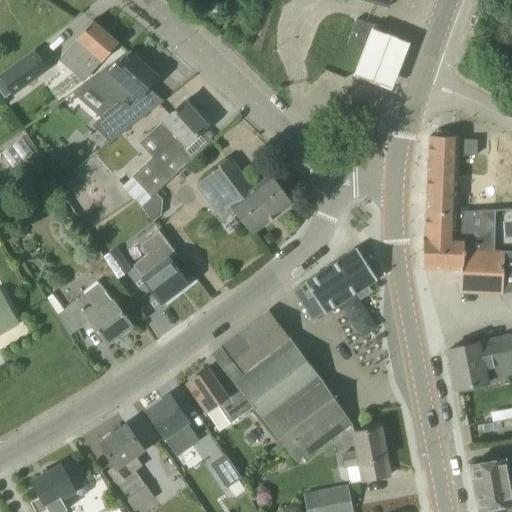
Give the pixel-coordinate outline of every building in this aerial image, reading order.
[(197,2),(194,0),(187,0),(185,3),(190,9),(197,2)] [(363,51),(373,25),(357,19),(347,45),(363,51)] [(102,62),(118,43),(92,21),(77,40),(91,53),(73,73),(83,81),(90,73),(100,61),(102,62)] [(372,33),(355,77),(393,92),(410,48),(372,33)] [(0,77),(0,78),(11,94),(47,68),(35,52),(0,77)] [(90,79),(71,93),(100,118),(93,126),(102,134),(123,111),(119,108),(121,104),(132,92),(139,97),(156,77),(134,58),(132,60),(125,54),(90,79)] [(0,78),(0,92),(4,99),(11,94),(0,78)] [(163,121),(150,133),(164,148),(153,158),(132,177),(151,197),(171,178),(189,161),(179,150),(185,144),(207,126),(184,101),(163,121)] [(455,214),(458,155),(476,156),(476,140),(458,140),(458,137),(429,137),(426,213),(455,214)] [(252,189),(229,159),(196,184),(206,197),(205,198),(222,220),(235,210),(252,234),(291,204),(269,175),(252,189)] [(502,294),(511,292),(511,252),(493,252),(493,222),(493,212),(455,214),(426,213),(423,268),(461,270),(460,293),(502,294)] [(168,259),(154,239),(142,248),(146,253),(132,263),(143,278),(142,278),(161,303),(187,283),(169,258),(168,259)] [(117,278),(129,270),(116,249),(104,257),(117,278)] [(313,320),(376,280),(356,249),(293,289),(313,320)] [(88,319),(107,344),(131,325),(113,301),(99,283),(86,293),(64,309),(79,329),(88,319)] [(0,332),(17,323),(0,292),(0,332)] [(290,455),(344,413),(320,379),(268,311),(211,354),(235,385),(254,409),(290,455)] [(485,370),(511,363),(511,335),(479,343),(447,351),(456,390),(487,383),(485,370)] [(224,392),(208,369),(186,384),(206,412),(217,405),(230,424),(254,409),(235,385),(224,392)] [(195,431),(170,395),(146,411),(164,437),(165,437),(172,447),(185,438),(189,444),(198,438),(209,455),(221,447),(205,424),(195,431)] [(307,459),(352,424),(344,413),(290,455),(297,463),(305,456),(307,459)] [(143,450),(126,425),(113,434),(112,433),(102,440),(103,441),(99,444),(115,467),(109,472),(127,498),(125,499),(134,511),(157,511),(161,510),(163,508),(146,484),(144,485),(135,471),(142,466),(135,455),(143,450)] [(388,476),(379,428),(354,433),(357,452),(343,454),(345,467),(360,464),(363,481),(388,476)] [(225,455),(210,465),(226,488),(241,478),(225,455)] [(477,511),(511,511),(511,496),(505,459),(469,465),(477,511)] [(61,498),(74,491),(76,495),(83,497),(88,494),(90,487),(87,484),(89,483),(77,460),(74,462),(69,461),(66,463),(64,467),(63,468),(61,465),(32,481),(40,497),(30,502),(35,511),(62,511),(67,509),(61,498)] [(306,511),(352,511),(348,487),(304,496),(306,511)]
